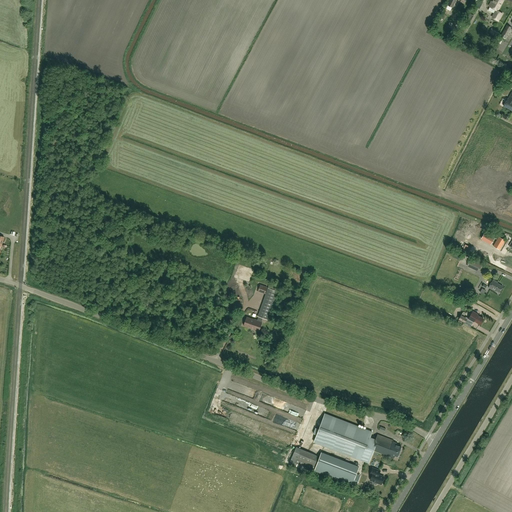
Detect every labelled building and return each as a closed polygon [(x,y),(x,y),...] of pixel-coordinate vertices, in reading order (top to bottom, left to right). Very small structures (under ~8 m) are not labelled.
[(451,10),(452,7),(452,8),(455,0),(449,0),(447,5),(446,7),(451,10)] [(492,17),(498,21),(502,14),(497,11),(503,0),(501,0),(493,0),(492,2),(491,1),(488,6),(496,10),(492,17)] [(505,39),(511,28),(507,25),(500,36),(505,39)] [(491,244),(495,238),(484,232),(480,238),(491,244)] [(499,237),(493,246),(499,250),(505,240),(499,237)] [(482,263),(473,259),(471,258),(467,265),(469,266),(479,271),(482,263)] [(496,291),(499,293),(503,287),(497,283),(498,282),(493,280),(488,287),(495,292),(496,291)] [(267,320),(277,291),(278,289),(269,285),(258,316),(258,317),(257,321),(247,317),(244,326),(259,331),(262,322),(261,322),(262,318),(267,320)] [(265,293),(267,288),(260,285),(258,291),(265,293)] [(480,325),(483,319),(477,315),(472,312),(468,319),(473,322),(473,321),(480,325)] [(325,414),(317,435),(314,442),(369,464),(374,451),(376,445),(374,445),(374,443),(374,442),(369,440),(372,432),(325,414)] [(377,435),(374,442),(374,443),(374,445),(376,445),(374,451),(394,459),(395,457),(397,457),(401,448),(396,446),(397,443),(392,442),(393,441),(377,435)] [(322,454),(320,458),(296,448),(290,464),(296,466),(297,465),(315,471),(357,487),(358,483),(354,481),(359,468),(322,454)] [(373,482),(373,483),(373,484),(376,485),(377,484),(377,483),(381,485),(384,477),(379,475),(380,471),(373,468),(370,474),(372,475),(370,481),(373,482)]
